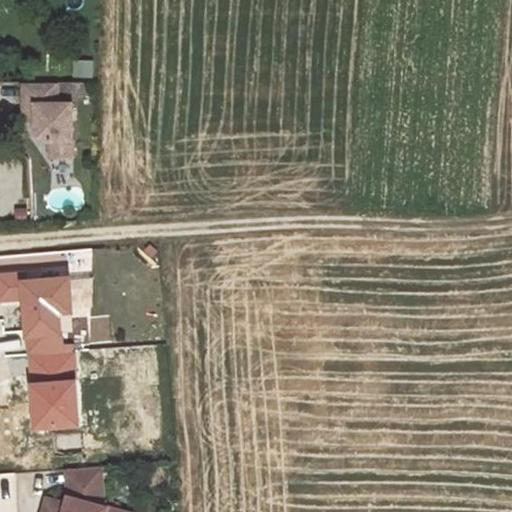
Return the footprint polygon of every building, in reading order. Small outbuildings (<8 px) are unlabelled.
[(93,77),(94,60),(74,60),(73,77),(93,77)] [(72,157),(72,102),(57,103),(57,93),(56,82),(24,82),(24,103),(36,103),(37,129),(47,140),(51,140),(51,158),(72,157)] [(88,93),(89,82),(64,82),(64,93),(88,93)] [(37,129),(36,103),(24,103),(24,116),(37,129)] [(27,221),(26,208),(15,209),(16,222),(27,221)] [(47,498),(43,511),(125,511),(104,506),(101,466),(67,469),(69,496),(67,503),(47,498)] [(143,503),(139,511),(160,511),(162,508),(143,503)]
